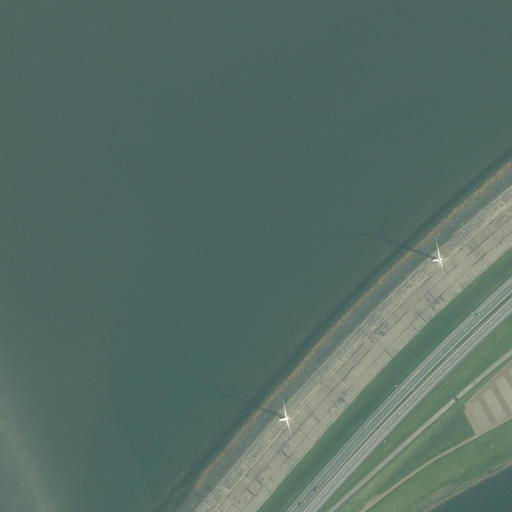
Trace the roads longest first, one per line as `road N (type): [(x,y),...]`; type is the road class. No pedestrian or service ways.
road 1 (trunk): [(511,286),(295,511)]
road 2 (trunk): [(308,511),(511,304)]
road 3 (unclassified): [(330,511),(511,351)]
